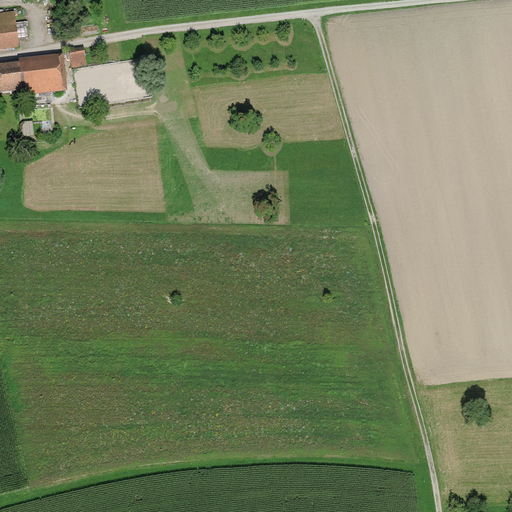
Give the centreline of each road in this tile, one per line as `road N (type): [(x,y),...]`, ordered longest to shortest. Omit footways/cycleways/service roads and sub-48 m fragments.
road 1 (track): [(441,511),(314,13)]
road 2 (track): [(451,0),(163,28),(0,58)]
